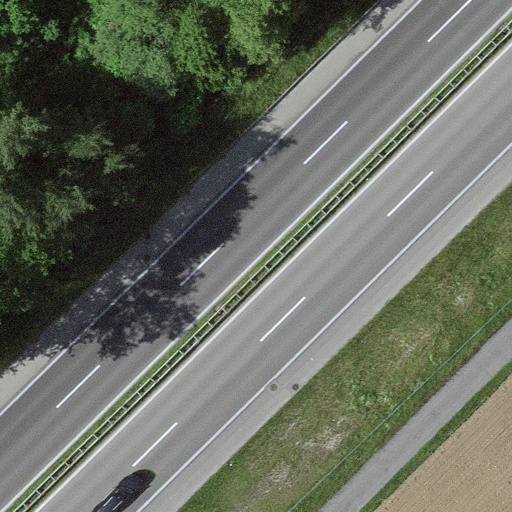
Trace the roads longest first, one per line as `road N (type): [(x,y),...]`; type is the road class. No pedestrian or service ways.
road 1 (motorway): [(470,0),(0,463)]
road 2 (motorway): [(87,511),(511,93)]
road 3 (unclassified): [(511,329),(332,511)]
